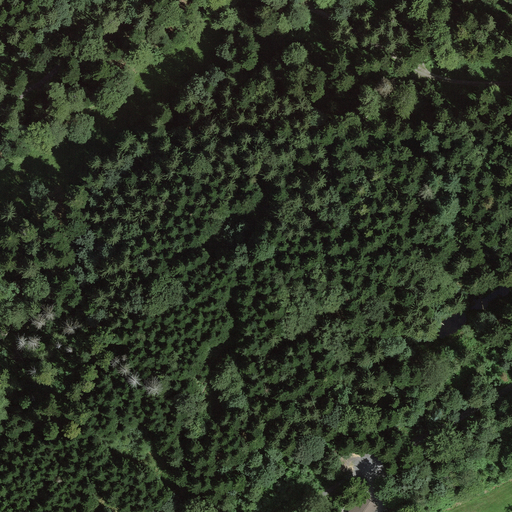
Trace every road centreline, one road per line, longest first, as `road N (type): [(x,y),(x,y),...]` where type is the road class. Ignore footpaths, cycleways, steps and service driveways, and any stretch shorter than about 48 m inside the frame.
road 1 (track): [(421,74),(304,165),(255,219),(225,350),(187,440),(181,511)]
road 2 (track): [(286,511),(511,385)]
road 3 (track): [(158,0),(0,107)]
road 4 (track): [(421,74),(353,29),(282,0)]
